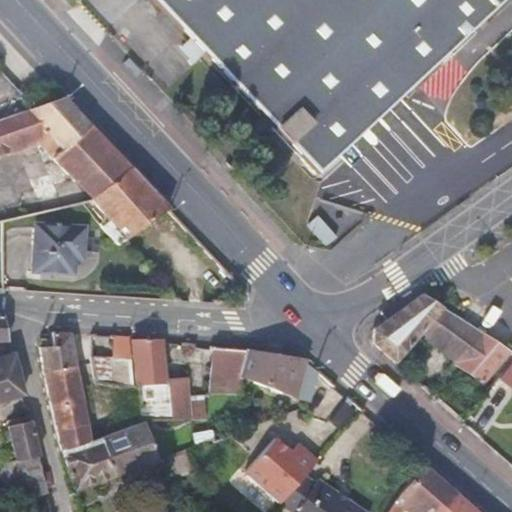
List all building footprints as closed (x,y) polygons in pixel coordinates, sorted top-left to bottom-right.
[(150,0),(186,38),(200,54),(310,173),(444,50),(466,29),(497,0),(150,0)] [(466,29),(444,50),(448,55),(470,35),(466,29)] [(175,48),(189,64),(200,54),(186,38),(175,48)] [(62,97),(0,118),(0,153),(51,136),(61,150),(51,159),(90,201),(129,168),(98,135),(62,97)] [(90,201),(124,240),(165,206),(147,187),(129,168),(90,201)] [(78,259),(79,229),(32,226),(29,271),(69,274),(70,259),(78,259)] [(371,332),(371,344),(391,363),(417,334),(455,357),(447,366),(478,384),(507,351),(418,298),(371,332)] [(39,347),(43,370),(74,366),(69,334),(51,332),(51,337),(52,346),(42,347),(39,347)] [(52,346),(51,337),(42,338),(42,347),(52,346)] [(119,357),(128,358),(126,337),(118,337),(119,357)] [(161,385),(157,343),(130,340),(136,385),(161,385)] [(211,369),(238,372),(243,350),(212,347),(211,369)] [(291,400),(302,361),(243,350),(238,372),(237,379),(291,400)] [(12,355),(0,359),(0,400),(21,394),(12,355)] [(511,360),(497,379),(508,388),(511,383),(511,360)] [(312,369),(302,361),(291,400),(300,404),(303,401),(312,369)] [(43,370),(55,432),(85,424),(74,366),(43,370)] [(238,381),(211,380),(210,393),(237,394),(238,381)] [(136,385),(117,385),(118,399),(137,399),(136,385)] [(347,401),(329,420),(342,432),(342,431),(360,412),(347,401)] [(156,462),(155,460),(140,421),(58,452),(70,491),(156,462)] [(7,427),(15,461),(36,456),(28,422),(7,427)] [(271,440),(241,473),(277,505),(313,464),(299,452),(292,459),(271,440)] [(45,495),(36,456),(15,461),(0,464),(10,502),(45,495)] [(421,466),(390,505),(398,511),(404,503),(414,511),(439,511),(454,495),(438,481),(421,466)] [(358,511),(315,480),(293,511),(358,511)] [(473,511),(454,495),(439,511),(473,511)]
